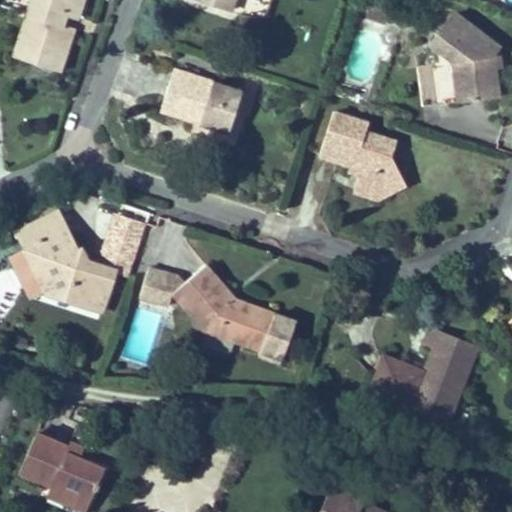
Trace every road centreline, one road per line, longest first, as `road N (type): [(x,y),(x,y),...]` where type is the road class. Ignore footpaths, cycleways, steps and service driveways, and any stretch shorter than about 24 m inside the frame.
road 1 (residential): [(82,157),(99,171),(398,274),(482,241),(511,188)]
road 2 (residential): [(128,0),(83,131),(82,157)]
